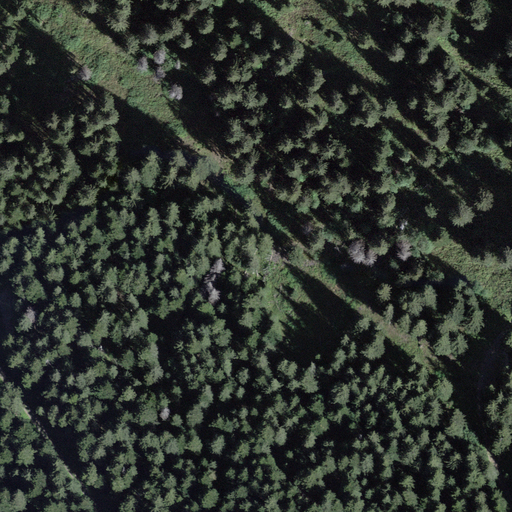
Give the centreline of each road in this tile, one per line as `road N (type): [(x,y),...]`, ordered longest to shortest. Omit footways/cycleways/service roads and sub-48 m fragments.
road 1 (track): [(511,316),(485,334),(464,397),(511,486)]
road 2 (track): [(0,365),(100,511)]
